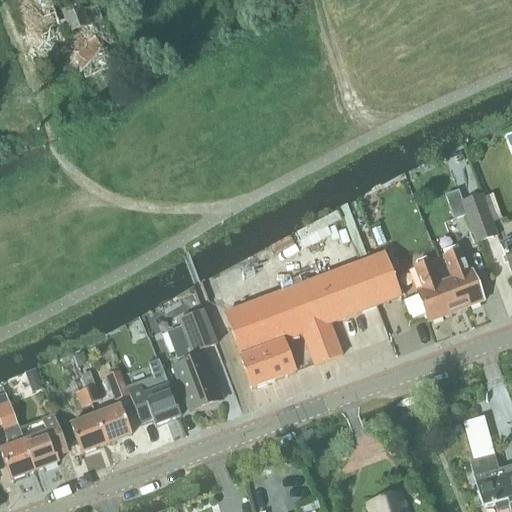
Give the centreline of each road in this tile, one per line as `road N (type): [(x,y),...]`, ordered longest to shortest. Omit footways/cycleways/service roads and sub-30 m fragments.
road 1 (unclassified): [(0,334),(104,286),(372,136),(511,72)]
road 2 (secondary): [(54,511),(511,337)]
road 3 (track): [(319,2),(372,136)]
